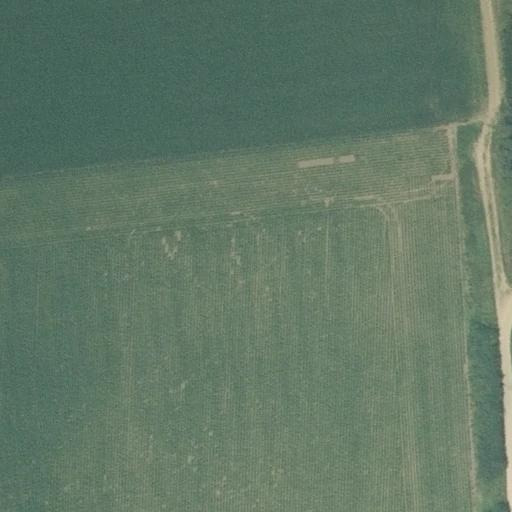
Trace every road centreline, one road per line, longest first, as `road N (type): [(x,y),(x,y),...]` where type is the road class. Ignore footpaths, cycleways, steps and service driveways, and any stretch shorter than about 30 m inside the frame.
road 1 (track): [(472,134),(501,322)]
road 2 (track): [(511,493),(501,322),(511,308)]
